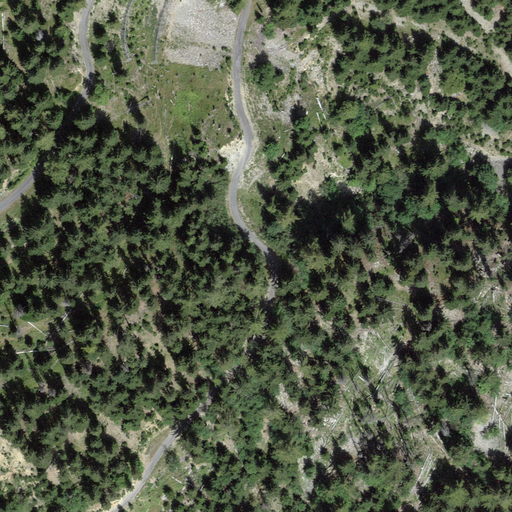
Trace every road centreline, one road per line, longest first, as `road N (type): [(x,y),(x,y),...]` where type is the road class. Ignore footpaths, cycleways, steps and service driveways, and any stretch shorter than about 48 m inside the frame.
road 1 (unclassified): [(244,0),(234,74),(245,138),(230,204),(238,228),(263,254),(264,284),(248,338),(105,511)]
road 2 (unclassified): [(0,205),(42,166),(87,83),(83,27),(92,0)]
